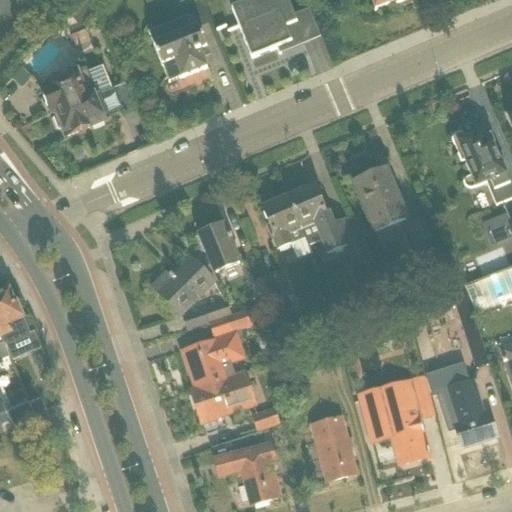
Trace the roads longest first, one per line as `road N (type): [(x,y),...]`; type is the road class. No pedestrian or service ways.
road 1 (residential): [(48,226),(511,26)]
road 2 (tertiary): [(160,511),(79,271),(48,226)]
road 3 (tertiary): [(19,244),(53,302),(124,511)]
